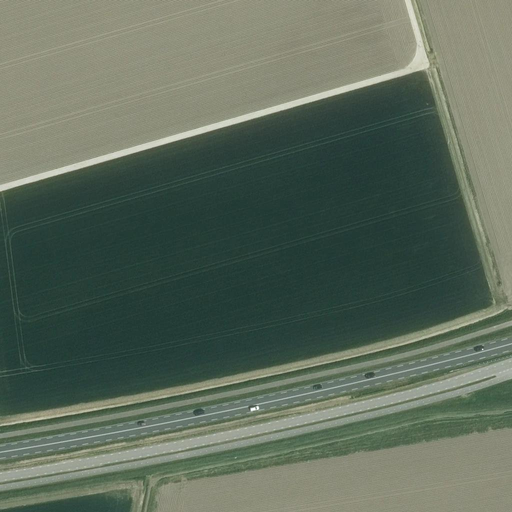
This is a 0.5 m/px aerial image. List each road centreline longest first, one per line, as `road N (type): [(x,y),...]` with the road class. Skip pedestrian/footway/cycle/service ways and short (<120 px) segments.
road 1 (unclassified): [(0,477),(342,411),(511,364)]
road 2 (primary): [(0,452),(238,408),(511,344)]
